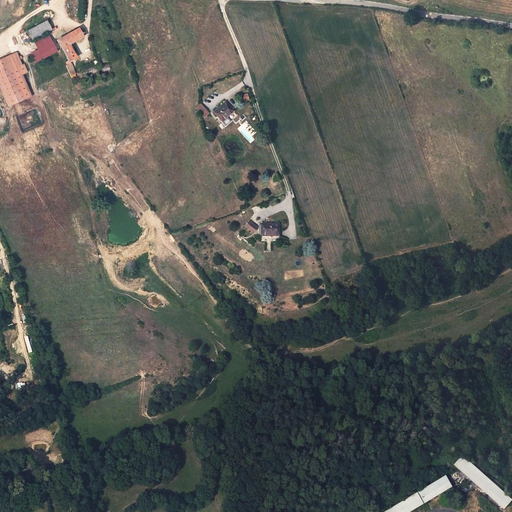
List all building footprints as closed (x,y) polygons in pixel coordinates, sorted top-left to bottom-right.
[(32,39),(50,30),(45,21),(27,31),(32,39)] [(84,37),(78,28),(56,40),(67,61),(65,62),(66,65),(65,66),(70,77),(76,73),(71,62),(72,61),(71,60),(77,57),(70,44),(84,37)] [(37,50),(51,43),(47,34),(32,41),(37,50)] [(34,63),(56,52),(51,43),(37,50),(30,54),(34,63)] [(30,96),(21,74),(26,72),(23,65),(21,66),(16,53),(0,59),(0,90),(6,106),(30,96)] [(216,112),(224,122),(236,111),(228,102),(216,112)] [(202,103),(197,107),(205,117),(210,113),(202,103)] [(247,220),(243,227),(253,233),(257,226),(247,220)] [(281,240),(282,226),(262,225),(262,226),(261,226),(260,236),(261,237),(261,239),(281,240)] [(463,455),(454,465),(504,509),(511,500),(511,498),(508,495),(493,482),(484,473),(468,459),(463,455)] [(486,470),(470,457),(468,459),(484,473),(486,470)] [(448,461),(440,468),(443,472),(451,465),(448,461)] [(444,476),(384,511),(410,511),(451,488),(444,476)] [(495,479),(493,482),(508,495),(511,493),(495,479)]
